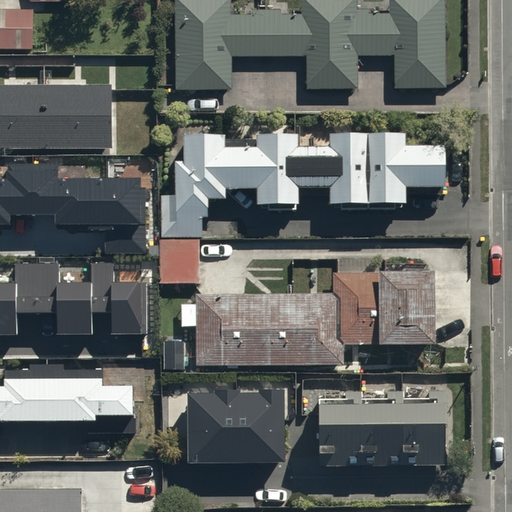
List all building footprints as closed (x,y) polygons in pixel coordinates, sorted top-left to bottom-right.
[(225,0),(173,0),(174,91),(231,91),(231,56),(304,56),(304,89),(357,89),(357,55),(392,55),(392,86),(445,86),(444,0),(389,0),(390,12),(369,12),(370,8),(358,8),(357,0),(300,0),(300,13),(282,13),(282,8),(251,8),(251,14),(225,14),(225,0)] [(34,8),(0,8),(0,47),(34,48),(34,8)] [(0,147),(111,148),(111,83),(0,83),(0,147)] [(160,193),(160,236),(202,235),(202,215),(207,215),(207,196),(225,196),(225,185),(255,185),(255,202),(267,202),(267,209),(295,209),(295,201),(297,201),(297,184),(327,184),(327,201),(339,201),(339,209),(393,209),(393,200),(404,200),(404,185),(443,184),(442,142),(403,142),(403,129),(328,130),(328,143),(298,143),(298,131),(255,131),(255,145),(224,145),(224,133),(183,133),(183,159),(175,159),(175,193),(160,193)] [(0,178),(0,224),(11,225),(11,214),(55,214),(55,227),(106,227),(106,251),(140,251),(140,179),(57,179),(57,165),(8,165),(8,178),(0,178)] [(199,238),(159,238),(159,283),(199,282),(199,238)] [(0,333),(16,333),(15,311),(56,311),(56,333),(90,333),(90,310),(110,310),(110,333),(145,332),(144,280),(112,280),(112,265),(88,266),(88,280),(81,280),(81,268),(58,269),(58,261),(12,262),(12,281),(0,281),(0,333)] [(331,291),(195,292),(196,365),(343,363),(343,342),(434,341),(433,267),(376,268),(376,272),(331,272),(331,291)] [(184,339),(163,339),(162,369),(184,369),(184,339)] [(0,436),(7,436),(7,423),(93,422),(93,435),(141,434),(141,413),(136,413),(136,388),(107,389),(107,374),(68,374),(68,369),(10,370),(10,382),(7,382),(7,389),(0,388),(0,436)] [(188,389),(188,459),(283,459),(282,385),(257,385),(257,389),(240,389),(240,386),(213,386),(213,389),(188,389)] [(318,461),(443,461),(442,388),(425,388),(425,397),(401,397),(401,388),(382,388),(382,397),(360,397),(360,389),(342,389),(342,398),(317,398),(318,461)] [(79,511),(80,486),(0,486),(0,511),(79,511)]
